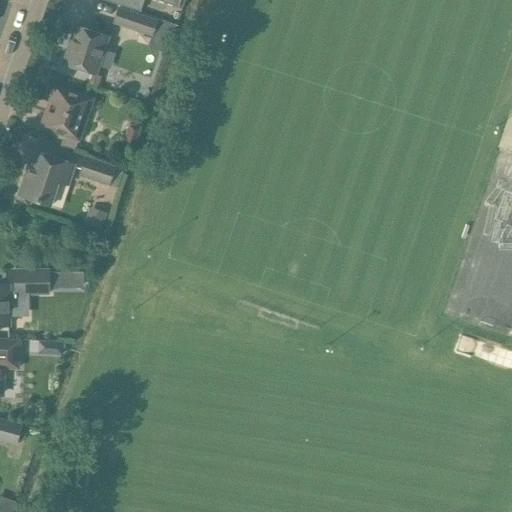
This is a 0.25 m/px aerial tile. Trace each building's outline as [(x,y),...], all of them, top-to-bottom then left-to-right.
[(154,0),(178,8),(181,0),(103,0),(140,12),(144,0),(154,0)] [(157,21),(119,8),(114,23),(152,36),(170,42),(176,25),(158,18),(157,21)] [(109,37),(75,26),(70,41),(74,42),(72,49),(68,48),(62,64),(96,75),(109,37)] [(74,93),(55,87),(41,128),(60,134),(79,141),(93,99),(74,93)] [(141,128),(129,124),(123,143),(135,147),(141,128)] [(37,152),(33,150),(18,195),(37,201),(51,206),(59,182),(68,185),(75,165),(56,158),(37,152)] [(124,169),(86,156),(79,176),(117,189),(124,169)] [(84,223),(102,229),(107,213),(90,207),(84,223)] [(49,294),(49,271),(15,271),(15,285),(0,285),(0,326),(9,326),(9,316),(29,316),(29,294),(49,294)] [(52,271),(52,288),(65,288),(65,271),(52,271)] [(0,340),(0,388),(1,368),(18,369),(19,341),(0,340)] [(21,426),(0,419),(0,440),(16,445),(21,426)]
